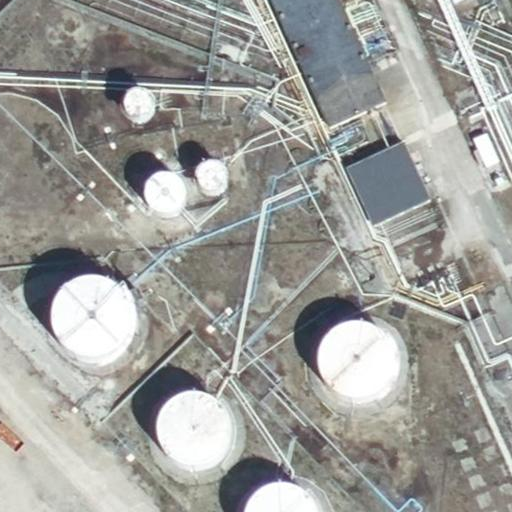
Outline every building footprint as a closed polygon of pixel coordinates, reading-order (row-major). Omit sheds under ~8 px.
[(281,0),(272,4),(328,133),(384,109),(337,0),(281,0)] [(129,102),(127,107),(127,113),(129,118),(133,122),(138,124),(144,123),(149,121),(152,116),(153,110),(152,105),(151,102),(144,97),(139,97),(136,97),(131,100),(129,102)] [(403,148),(346,173),(372,231),(429,205),(403,148)] [(199,182),(200,188),(204,193),(209,196),(215,197),(221,195),(225,191),(227,185),(227,179),(225,174),(223,172),(218,169),(212,168),(209,169),(204,172),(201,176),(199,182)] [(159,220),(165,221),(168,220),(172,219),(176,217),(179,214),(181,211),(183,207),(183,200),(183,196),(182,192),(178,187),(175,185),(171,183),(167,182),(163,181),(159,182),(156,183),(150,187),(147,190),(145,194),(144,197),(144,201),(144,205),(145,209),(149,215),(152,217),(156,219),(159,220)] [(85,362),(92,363),(100,362),(107,360),(113,357),(119,352),(124,346),(127,340),(130,332),(130,325),(129,318),(127,311),(124,304),(119,298),(114,294),(107,290),(100,288),(92,287),(84,288),(78,290),(71,293),(65,298),(60,304),(57,311),(55,318),(54,325),(55,332),(57,339),(60,346),(65,351),(71,356),(77,360),(85,362)] [(365,329),(357,328),(349,330),(343,332),(336,336),(331,341),(326,347),(323,354),(321,361),(321,369),(322,376),(325,384),(329,391),(334,396),(340,401),(346,403),(353,405),(361,406),(368,405),(376,402),(383,398),(388,393),(393,387),(396,380),(398,373),(398,366),(397,358),(395,351),(391,344),(387,339),(380,334),(373,331),(365,329)] [(203,400),(196,400),(194,400),(187,401),(180,404),(173,408),(168,412),(163,419),(160,425),(158,433),(158,440),(159,448),(162,455),(166,462),(171,467),(177,471),(184,475),(191,477),(198,477),(206,476),(213,474),(220,469),(225,465),(230,458),(233,452),(235,444),(235,437),(235,430),(232,423),(229,417),(224,411),(217,406),(210,402),(203,400)] [(289,490),(282,489),(281,489),(274,490),(267,493),(261,497),(255,502),(250,508),(248,511),(318,511),(319,511),(314,505),(310,499),(303,495),(297,492),(289,490)]
